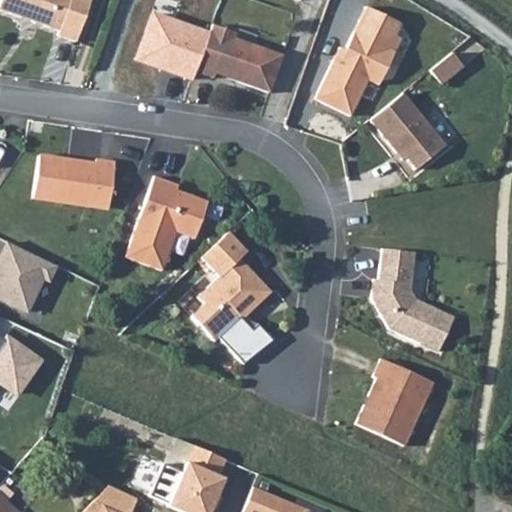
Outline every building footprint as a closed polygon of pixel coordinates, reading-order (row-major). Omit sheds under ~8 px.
[(75,41),(88,0),(0,0),(0,8),(57,29),(55,35),(75,41)] [(338,60),(332,57),(314,96),(348,114),(366,78),(377,84),(399,39),(392,35),(398,23),(366,6),(338,60)] [(190,83),(193,71),(207,33),(150,13),(133,62),(190,83)] [(207,33),(193,71),(211,78),(213,73),(267,93),(281,55),(232,38),(234,33),(210,24),(207,33)] [(450,51),(428,69),(439,83),(461,65),(450,51)] [(414,167),(442,144),(400,92),(368,119),(394,151),(398,148),(414,167)] [(38,158),(33,197),(89,205),(91,190),(110,192),(114,163),(94,160),(94,163),(49,156),(46,163),(38,158)] [(169,183),(153,178),(124,257),(161,271),(175,232),(194,240),(208,202),(169,188),(169,183)] [(108,207),(110,192),(91,190),(89,205),(108,207)] [(237,257),(244,251),(226,231),(198,257),(217,276),(195,295),(201,302),(189,314),(212,340),(249,305),(250,306),(266,290),(237,257)] [(50,286),(56,268),(3,245),(0,251),(0,303),(27,316),(43,284),(50,286)] [(414,297),(407,288),(411,250),(380,247),(375,289),(369,293),(369,297),(387,326),(437,349),(453,315),(414,297)] [(0,385),(21,400),(48,362),(9,336),(5,341),(0,338),(0,317),(1,316),(0,315),(0,385)] [(353,422),(403,444),(431,381),(379,357),(371,374),(374,375),(353,422)] [(207,511),(223,476),(217,474),(224,457),(192,443),(167,504),(186,511),(207,511)] [(251,484),(239,511),(308,511),(305,507),(251,484)] [(128,511),(135,496),(108,487),(95,500),(123,511),(128,511)] [(0,494),(0,511),(2,511),(10,505),(0,494)] [(123,511),(95,500),(84,511),(123,511)]
